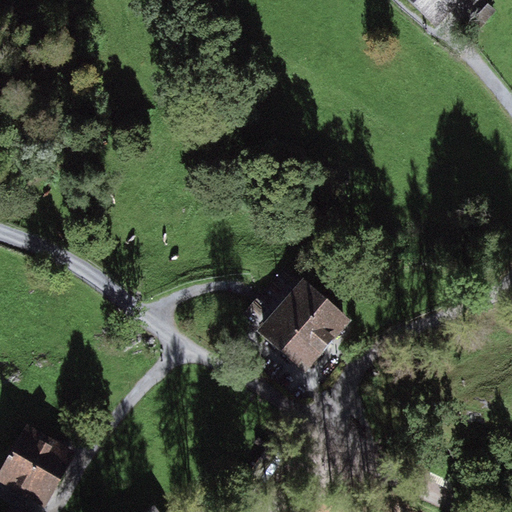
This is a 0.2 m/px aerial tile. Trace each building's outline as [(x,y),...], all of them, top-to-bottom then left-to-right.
[(406,0),(435,27),(459,0),(406,0)] [(493,12),(487,6),(471,25),(477,30),(493,12)] [(244,316),(303,367),(344,321),(285,269),(244,316)] [(3,475),(45,499),(68,459),(56,452),(59,446),(29,429),(18,449),(13,446),(3,464),(8,467),(3,475)] [(438,456),(431,471),(455,482),(462,467),(438,456)]
